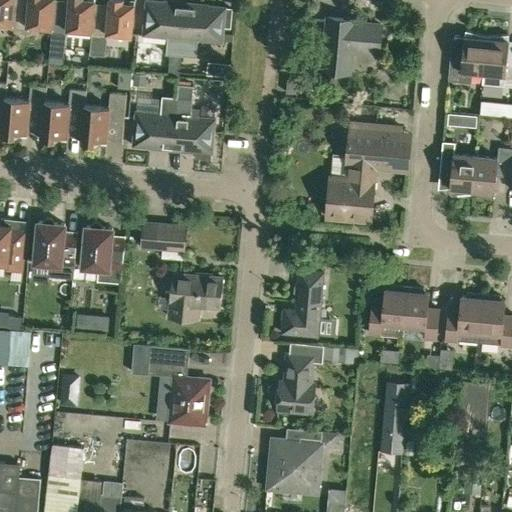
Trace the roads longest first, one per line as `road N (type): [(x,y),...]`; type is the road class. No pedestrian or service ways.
road 1 (residential): [(232,508),(257,195),(0,172)]
road 2 (residential): [(511,252),(417,244),(437,0)]
